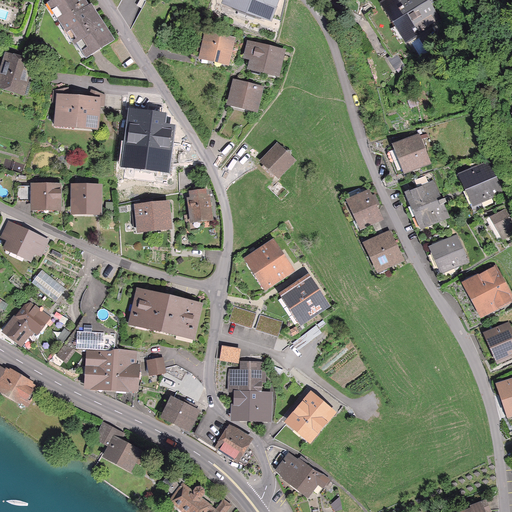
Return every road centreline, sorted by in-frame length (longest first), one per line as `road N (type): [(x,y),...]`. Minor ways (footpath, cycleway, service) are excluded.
road 1 (residential): [(306,0),(332,31),(381,180),(491,396),(510,511)]
road 2 (residential): [(227,285),(228,203),(106,0)]
road 3 (secondary): [(254,506),(183,443),(0,347)]
road 4 (residential): [(254,506),(269,479),(258,446),(217,407),(209,375),(227,285)]
road 5 (residential): [(227,285),(155,275),(0,207)]
